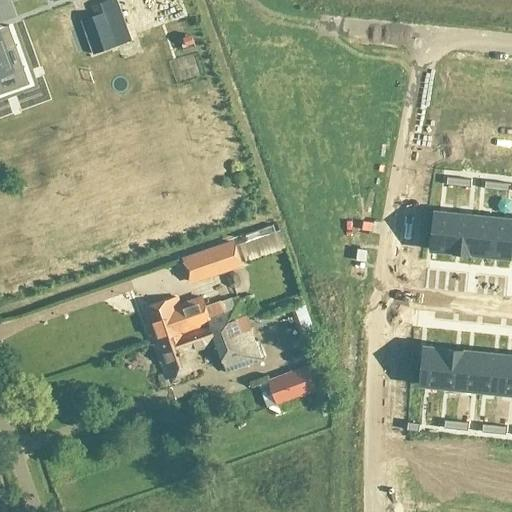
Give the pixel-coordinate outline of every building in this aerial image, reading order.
[(89,9),(92,18),(79,23),(91,56),(130,42),(115,0),(89,9)] [(0,79),(12,75),(0,42),(0,79)] [(49,102),(33,43),(5,51),(21,110),(49,102)] [(446,178),(445,186),(457,187),(458,179),(446,178)] [(458,179),(457,187),(469,189),(470,181),(458,179)] [(484,182),(483,190),(495,191),(496,183),(484,182)] [(496,183),(495,191),(507,193),(508,185),(496,183)] [(434,214),(430,250),(450,253),(454,216),(434,214)] [(454,216),(450,253),(469,254),(473,218),(454,216)] [(473,218),(469,254),(488,256),(492,220),(473,218)] [(511,221),(492,220),(488,256),(509,259),(511,225),(511,221)] [(215,251),(182,261),(190,284),(223,273),(223,272),(238,266),(231,246),(215,251)] [(227,275),(225,280),(227,288),(232,290),(237,289),(239,285),(236,276),(232,273),(227,275)] [(141,312),(153,345),(208,326),(210,330),(244,318),(238,302),(205,314),(200,300),(178,308),(175,300),(141,312)] [(290,314),(302,347),(316,342),(303,309),(290,314)] [(208,326),(153,345),(165,380),(196,370),(190,355),(215,346),(226,375),(260,363),(244,318),(210,330),(208,326)] [(423,349),(419,385),(439,388),(443,351),(423,349)] [(443,351),(439,388),(459,390),(462,353),(443,351)] [(462,353),(459,390),(478,391),(481,355),(462,353)] [(481,355),(478,391),(497,393),(501,357),(481,355)] [(511,357),(501,357),(497,393),(511,394),(511,357)] [(321,364),(309,368),(317,390),(328,386),(321,364)] [(305,370),(267,384),(276,406),(313,393),(305,370)] [(443,421),(442,429),(454,430),(455,422),(443,421)] [(455,422),(454,430),(466,432),(467,424),(455,422)] [(406,423),(405,431),(417,433),(418,425),(406,423)] [(481,425),(481,433),(493,434),(493,426),(481,425)] [(493,426),(493,434),(504,436),(505,428),(493,426)]
